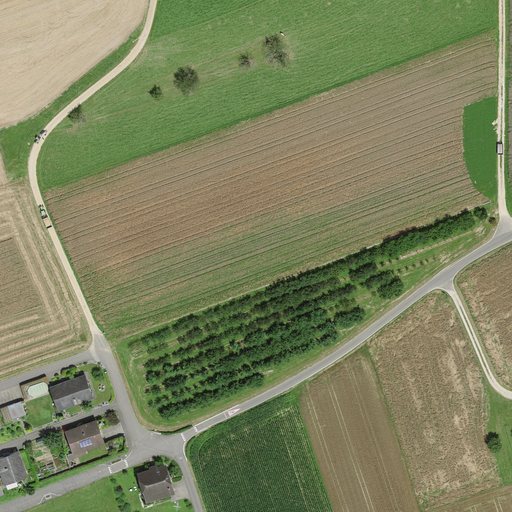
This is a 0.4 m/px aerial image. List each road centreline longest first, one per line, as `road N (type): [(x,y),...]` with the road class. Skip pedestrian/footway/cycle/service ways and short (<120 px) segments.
road 1 (track): [(153,0),(137,49),(52,125),(32,166),(99,351)]
road 2 (unclassified): [(175,442),(290,384),(511,233)]
road 3 (track): [(504,236),(499,0)]
road 4 (residential): [(145,454),(99,351),(0,386)]
road 5 (residential): [(3,511),(145,454)]
road 6 (track): [(511,396),(489,378),(444,275)]
